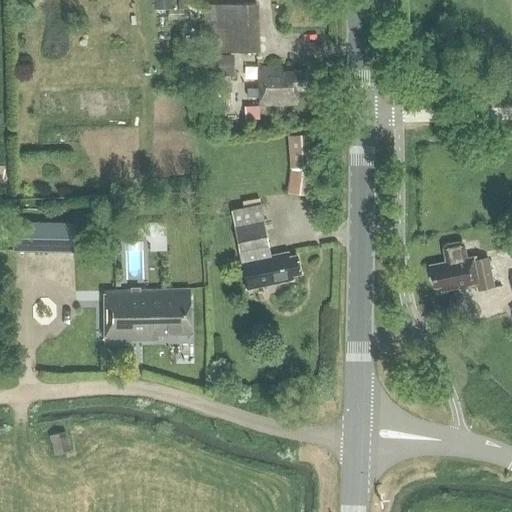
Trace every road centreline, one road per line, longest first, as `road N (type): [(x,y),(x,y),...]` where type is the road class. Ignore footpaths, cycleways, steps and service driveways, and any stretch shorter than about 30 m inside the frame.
road 1 (unclassified): [(355,436),(297,434),(130,389),(0,398)]
road 2 (primary): [(355,436),(361,118)]
road 3 (unclassified): [(511,458),(418,436),(355,436)]
road 4 (unclassified): [(361,118),(511,113)]
